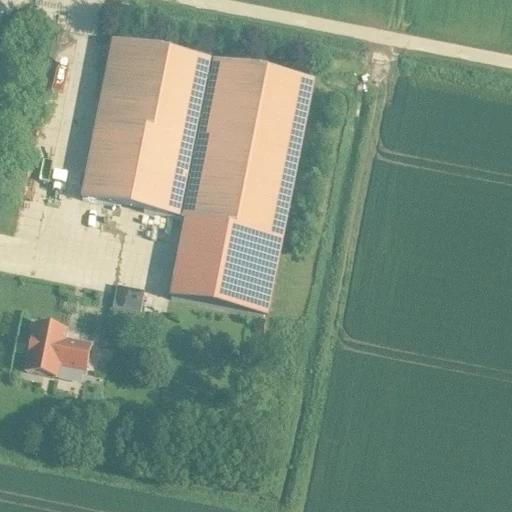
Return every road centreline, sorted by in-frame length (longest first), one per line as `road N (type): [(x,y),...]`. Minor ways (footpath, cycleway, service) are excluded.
road 1 (unknown): [(248,0),(511,49)]
road 2 (unknown): [(92,0),(52,250)]
